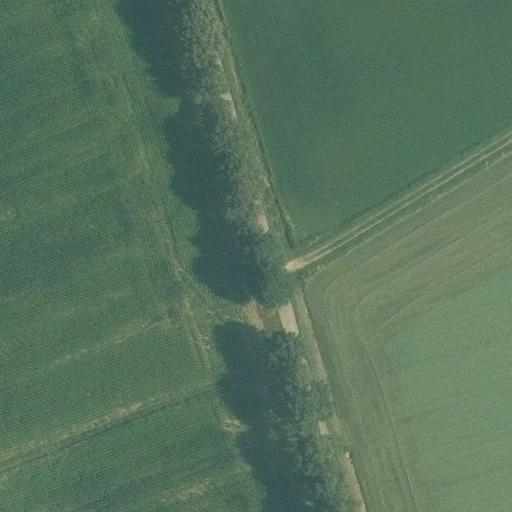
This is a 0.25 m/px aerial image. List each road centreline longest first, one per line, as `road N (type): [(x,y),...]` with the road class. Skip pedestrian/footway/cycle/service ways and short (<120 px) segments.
road 1 (unclassified): [(347,511),(197,0)]
road 2 (track): [(278,271),(511,134)]
